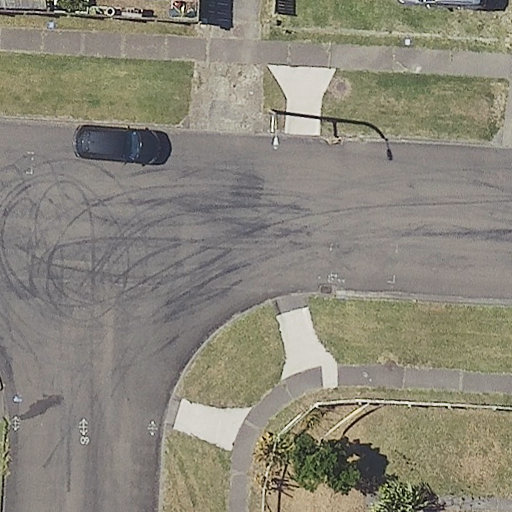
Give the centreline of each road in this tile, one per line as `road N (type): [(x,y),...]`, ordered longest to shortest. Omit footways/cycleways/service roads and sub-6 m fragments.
road 1 (residential): [(92,205),(511,231)]
road 2 (residential): [(92,205),(79,511)]
